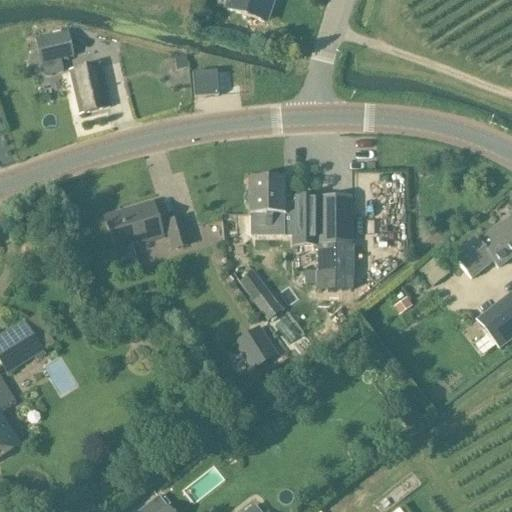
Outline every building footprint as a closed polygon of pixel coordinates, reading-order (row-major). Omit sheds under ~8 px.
[(269,26),(271,21),(268,20),(274,0),(223,0),(220,9),(269,26)] [(72,58),(66,34),(36,41),(41,65),(72,58)] [(186,59),(174,60),(176,71),(187,70),(186,59)] [(70,71),(80,113),(107,107),(98,65),(70,71)] [(215,73),(191,75),(194,100),(218,97),(215,73)] [(352,199),(283,199),(283,183),(250,183),(249,217),(283,217),(290,218),(290,249),(315,249),(315,275),(352,275),(352,199)] [(104,219),(114,254),(162,240),(152,205),(104,219)] [(191,247),(191,245),(201,242),(194,217),(184,220),(183,218),(162,224),(171,254),(191,247)] [(497,271),(511,258),(511,217),(478,245),(474,240),(451,258),(470,281),(492,264),(497,271)] [(249,271),(236,281),(274,333),(289,322),(249,271)] [(411,308),(406,300),(393,309),(399,316),(411,308)] [(511,304),(509,301),(478,325),(498,350),(511,339),(511,304)] [(0,336),(0,366),(7,377),(34,360),(36,363),(45,358),(23,322),(0,336)] [(259,330),(235,345),(252,372),(276,357),(259,330)] [(0,458),(20,446),(0,415),(17,405),(0,378),(0,458)] [(172,511),(160,496),(139,511),(172,511)]
